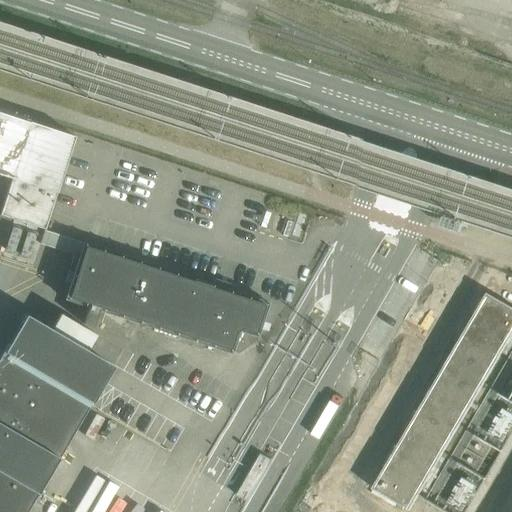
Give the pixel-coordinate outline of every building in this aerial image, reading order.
[(0,126),(21,134),(25,122),(26,117),(0,108),(0,126)] [(0,176),(11,180),(0,214),(0,216),(44,231),(74,138),(25,122),(21,134),(0,126),(0,176)] [(8,250),(32,257),(39,232),(14,225),(8,250)] [(83,243),(64,301),(88,309),(83,325),(94,328),(100,309),(232,352),(239,329),(256,334),(266,304),(83,243)] [(511,308),(487,294),(373,490),(410,511),(419,496),(511,337),(511,308)] [(0,511),(27,511),(115,363),(28,312),(0,359),(0,511)] [(237,496),(248,502),(272,460),(261,454),(237,496)]
